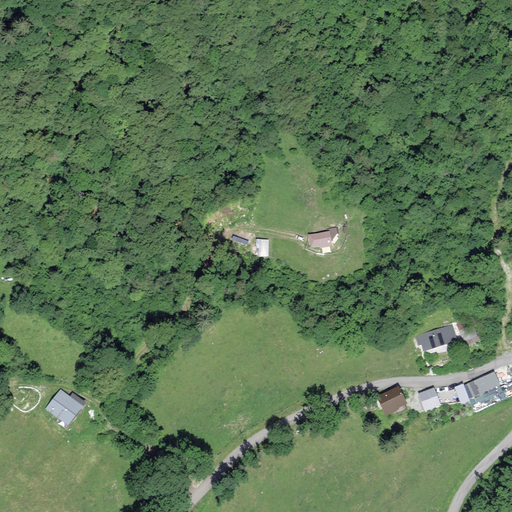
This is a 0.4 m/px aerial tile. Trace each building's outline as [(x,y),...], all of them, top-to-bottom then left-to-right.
[(331,231),(311,234),(312,247),(333,244),(331,231)] [(269,256),(269,240),(258,240),(258,256),(269,256)] [(458,325),(465,339),(474,334),(470,325),(472,324),(470,321),(468,322),(468,320),(458,325)] [(438,334),(428,338),(431,347),(454,340),(450,330),(448,331),(447,329),(438,332),(438,334)] [(475,338),(474,334),(465,339),(466,342),(475,338)] [(431,347),(428,338),(427,335),(418,338),(422,350),(431,347)] [(475,385),(479,393),(494,386),(495,389),(498,387),(494,380),(492,381),(490,378),(475,385)] [(121,389),(112,402),(116,405),(110,414),(120,420),(135,398),(132,396),(121,389)] [(398,390),(379,398),(387,412),(394,409),(405,403),(398,390)] [(420,396),(425,411),(438,406),(433,391),(420,395),(420,396)] [(68,423),(79,408),(73,404),(59,394),(48,408),(68,423)] [(410,416),(425,411),(420,396),(406,401),(410,416)] [(73,404),(79,408),(82,404),(76,399),(73,404)]
